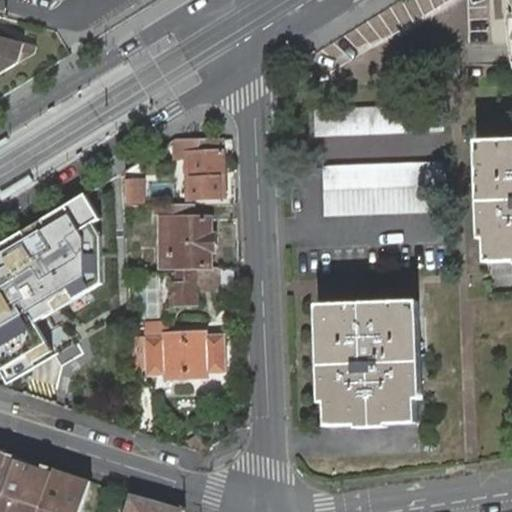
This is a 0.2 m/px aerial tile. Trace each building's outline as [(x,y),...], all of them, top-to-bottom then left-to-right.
[(0,67),(23,52),(26,34),(0,29),(0,67)] [(26,34),(23,52),(38,42),(39,35),(26,34)] [(310,112),(311,135),(443,130),(442,107),(310,112)] [(223,141),(174,142),(175,160),(188,159),(189,201),(223,200),(223,141)] [(490,242),(492,264),(511,262),(511,142),(480,144),(484,227),(490,227),(490,242)] [(323,168),(325,216),(446,211),(444,163),(323,168)] [(145,180),(125,178),(122,204),(143,206),(145,180)] [(80,202),(0,252),(0,364),(4,372),(50,346),(37,325),(104,285),(103,237),(80,202)] [(181,269),(182,275),(187,276),(187,270),(190,270),(210,269),(212,269),(212,249),(215,249),(215,236),(211,236),(211,221),(195,220),(194,206),(164,207),(164,217),(164,223),(175,223),(175,237),(164,237),(164,267),(176,267),(176,270),(181,269)] [(164,223),(164,237),(175,237),(175,223),(164,223)] [(208,293),(210,269),(190,270),(189,285),(174,284),(172,303),(196,305),(197,293),(208,293)] [(425,343),(423,305),(323,311),(327,393),(333,392),(334,407),(335,429),(423,426),(422,402),(419,343),(425,343)] [(153,341),(153,378),(172,377),(172,382),(210,379),(210,375),(228,374),(226,337),(208,339),(207,335),(170,338),(170,340),(153,341)] [(429,402),(425,343),(419,343),(422,402),(429,402)] [(0,411),(10,414),(16,393),(0,388),(0,411)] [(153,391),(131,392),(132,431),(154,438),(153,391)] [(82,511),(92,482),(0,452),(0,511),(82,511)] [(186,511),(187,511),(132,495),(126,511),(186,511)]
